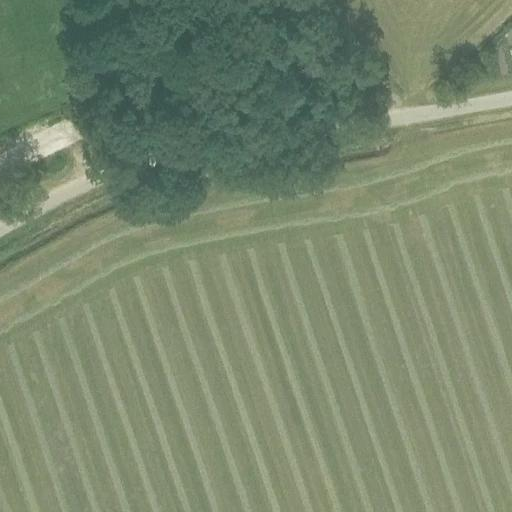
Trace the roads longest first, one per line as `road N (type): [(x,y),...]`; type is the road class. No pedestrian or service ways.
road 1 (unclassified): [(0,230),(152,161),(511,98)]
road 2 (track): [(224,0),(127,168)]
road 3 (track): [(399,117),(319,0)]
